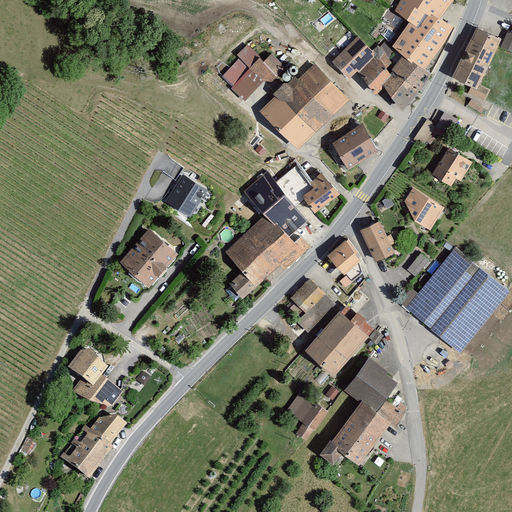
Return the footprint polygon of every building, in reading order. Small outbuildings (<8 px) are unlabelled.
[(453,0),(402,0),(397,9),(409,20),(416,9),(439,20),(453,0)] [(384,88),(402,112),(432,76),(425,68),(453,27),(439,20),(416,9),(409,20),(395,46),(385,42),(370,52),(394,76),(384,88)] [(505,41),(480,28),(455,77),(481,89),(505,41)] [(502,48),(511,52),(511,33),(509,32),(502,48)] [(359,38),(333,63),(351,80),(359,72),(376,95),(384,88),(394,76),(370,52),(359,38)] [(236,61),(218,80),(242,103),(262,85),(274,95),(293,75),(264,53),(248,69),(236,61)] [(274,95),(256,113),(298,154),(352,99),(310,58),(293,75),(274,95)] [(443,111),(433,131),(441,135),(445,128),(451,131),(458,118),(443,111)] [(361,124),(332,141),(349,170),(378,153),(361,124)] [(474,164),(450,149),(434,175),(454,187),(458,180),(462,183),(474,164)] [(243,271),(228,286),(243,301),(280,265),(286,268),(310,248),(296,230),(308,220),(296,208),(305,199),(315,213),(341,194),(321,173),(310,184),(294,162),(274,179),(268,171),(245,192),(265,216),(226,252),(243,271)] [(183,172),(165,199),(188,215),(207,188),(183,172)] [(432,232),(446,209),(414,189),(406,203),(417,223),(432,232)] [(381,222),(362,231),(378,263),(397,254),(381,222)] [(180,257),(152,232),(123,264),(152,289),(180,257)] [(347,242),(330,257),(347,276),(364,261),(347,242)] [(511,295),(511,293),(456,249),(409,307),(465,353),(511,295)] [(422,252),(409,268),(416,274),(430,259),(422,252)] [(311,281),(292,300),(307,315),(327,296),(311,281)] [(342,315),(309,355),(337,377),(369,337),(342,315)] [(108,366),(82,348),(69,367),(80,376),(73,390),(91,403),(113,405),(122,389),(102,375),(108,366)] [(366,402),(322,460),(337,472),(347,458),(363,471),(394,430),(399,434),(406,416),(387,401),(398,385),(367,362),(347,388),(366,402)] [(331,386),(326,394),(334,398),(339,390),(331,386)] [(327,416),(299,396),(285,415),(301,427),(294,437),(305,445),(327,416)] [(120,418),(102,418),(91,429),(85,424),(63,455),(93,477),(116,446),(112,442),(128,422),(120,418)]
